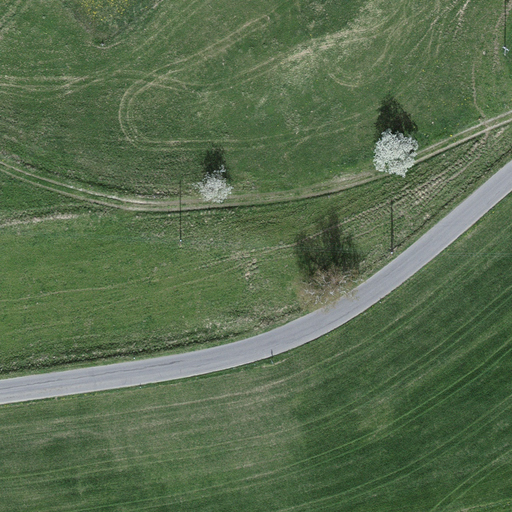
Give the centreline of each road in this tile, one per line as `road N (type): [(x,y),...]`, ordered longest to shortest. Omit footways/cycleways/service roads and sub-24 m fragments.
road 1 (tertiary): [(511,171),(353,302),(307,330),(180,367),(0,393)]
road 2 (track): [(40,185),(151,208),(319,191),(511,114)]
